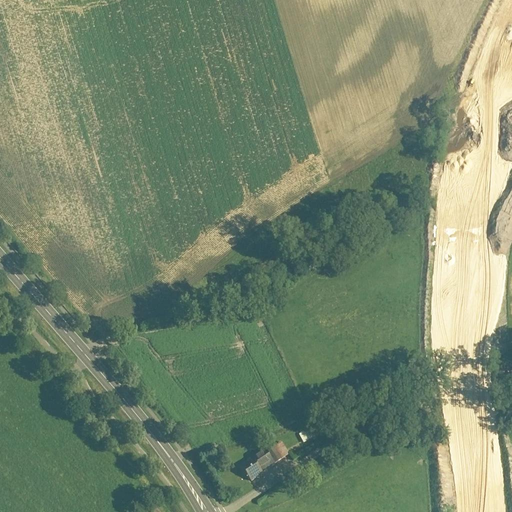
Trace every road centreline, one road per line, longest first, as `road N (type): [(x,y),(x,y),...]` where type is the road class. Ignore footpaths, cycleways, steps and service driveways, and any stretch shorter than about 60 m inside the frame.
road 1 (unclassified): [(511,70),(474,191),(465,391),(477,511)]
road 2 (primary): [(202,511),(151,434),(0,259)]
road 3 (track): [(230,511),(322,452),(348,423),(448,400)]
